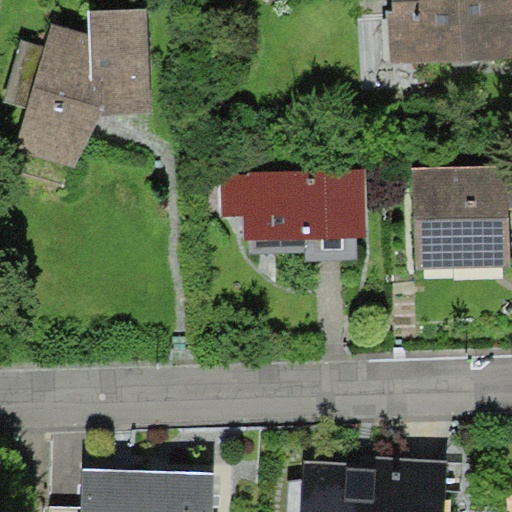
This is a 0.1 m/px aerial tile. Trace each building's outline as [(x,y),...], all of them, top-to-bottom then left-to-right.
[(511,0),(388,0),(390,28),(376,25),(378,66),(511,60),(511,0)] [(3,108),(22,116),(12,161),(65,176),(93,124),(144,122),(139,13),(85,12),(84,36),(50,25),(42,46),(20,41),(3,108)] [(351,170),(215,176),(214,212),(228,209),(243,247),(304,252),(306,263),(361,260),(351,170)] [(511,176),(501,171),(404,174),(408,278),(507,278),(503,204),(511,198),(511,176)] [(364,466),(304,462),(300,511),(439,511),(443,463),(364,457),(364,466)] [(79,511),(210,511),(212,480),(80,477),(79,511)]
